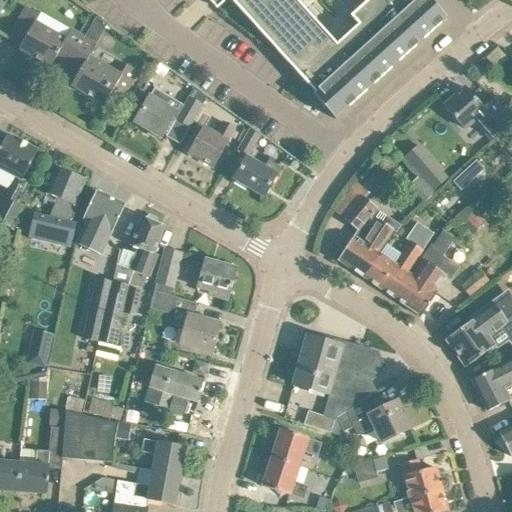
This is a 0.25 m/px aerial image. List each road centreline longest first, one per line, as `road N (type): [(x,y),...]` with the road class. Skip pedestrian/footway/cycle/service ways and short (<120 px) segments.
road 1 (residential): [(511,6),(345,153),(287,264)]
road 2 (residential): [(489,511),(466,430),(419,351),(383,319),(287,264)]
road 3 (residential): [(287,264),(0,98)]
road 4 (residential): [(219,511),(267,313),(287,264)]
